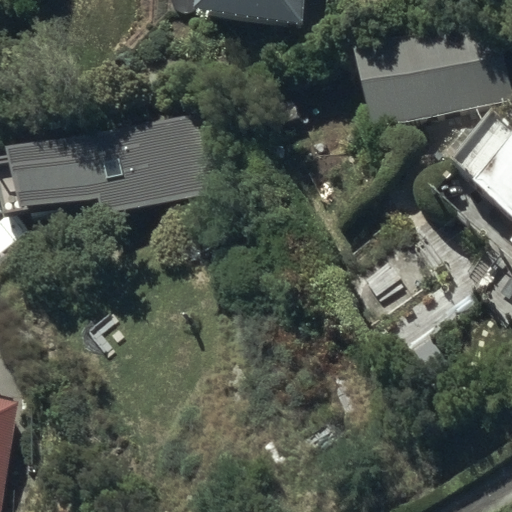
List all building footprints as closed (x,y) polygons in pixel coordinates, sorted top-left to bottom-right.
[(202,0),(200,39),(303,46),(306,0),(202,0)] [(511,45),(355,92),(374,157),(511,116),(511,45)] [(19,203),(30,250),(64,241),(66,247),(105,237),(106,239),(253,203),(226,92),(137,114),(145,147),(0,182),(0,206),(0,208),(19,203)] [(511,163),(495,151),(457,201),(488,223),(481,232),(511,255),(511,163)] [(0,511),(2,511),(9,423),(0,422),(0,511)]
